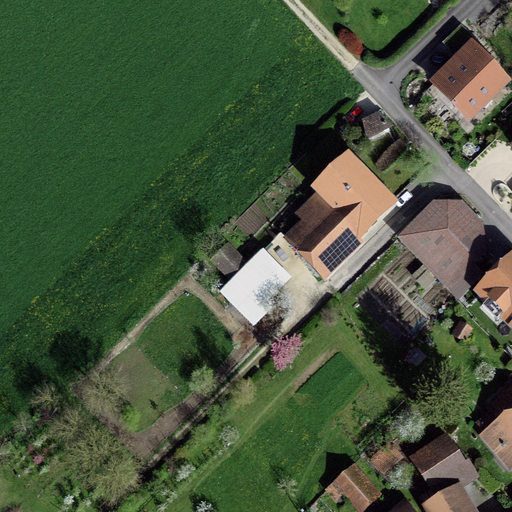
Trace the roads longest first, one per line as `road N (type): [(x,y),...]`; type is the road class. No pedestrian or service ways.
road 1 (track): [(107,511),(446,176)]
road 2 (residential): [(511,241),(446,176),(386,93)]
road 3 (residential): [(386,93),(484,0)]
